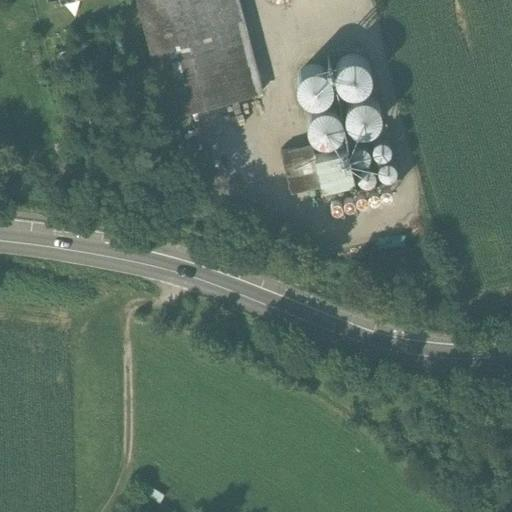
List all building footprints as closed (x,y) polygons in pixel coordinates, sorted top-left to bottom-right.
[(219,0),(136,0),(167,118),(245,97),(219,0)] [(369,80),(371,73),(369,66),(365,61),(359,57),(352,55),(345,57),(340,61),(336,67),(334,74),(336,81),(340,87),(346,91),(353,92),(360,90),(366,86),(369,80)] [(331,91),(332,84),(330,77),(326,71),(320,67),(313,66),(307,67),(301,71),(297,77),(295,84),(297,91),(301,97),(307,101),(314,102),(321,100),(327,96),(331,91)] [(379,121),(381,114),(379,107),(375,101),(369,97),(362,96),(355,98),(349,102),(345,107),(344,114),(346,121),(350,127),(356,131),(363,132),(369,131),(375,127),(379,121)] [(341,131),(342,124),(341,117),(337,111),(331,107),(324,106),(317,107),(311,111),(307,117),(306,124),(308,131),(312,137),(318,141),(324,142),(331,141),(337,137),(341,131)] [(390,151),(390,147),(390,144),(388,141),(385,139),(381,139),(378,139),(375,141),(373,144),(372,148),(373,151),(375,154),(378,156),(381,157),(385,156),(388,154),(390,151)] [(369,156),(370,153),(369,149),(367,147),(364,145),(361,144),(357,145),(354,147),(352,150),(352,153),(352,157),(354,160),(357,161),(361,162),(364,161),(367,159),(369,156)] [(345,146),(314,153),(325,196),(356,188),(345,146)] [(395,172),(396,168),(395,165),(393,162),(390,160),(387,159),(383,160),(380,162),(378,165),(378,168),(378,172),(380,175),(383,177),(387,177),(390,177),(393,175),(395,172)] [(374,177),(375,174),(374,170),(372,167),(369,165),(366,165),(362,165),(360,167),(358,170),(357,174),(358,177),(360,180),(363,182),(366,183),(370,182),(373,180),(374,177)] [(365,199),(366,197),(365,195),(364,193),(362,192),(360,192),(358,192),(357,193),(356,195),(355,197),(356,199),(357,201),(358,202),(360,202),(362,202),(364,201),(365,199)] [(343,198),(343,200),(343,202),(344,204),(346,205),(348,205),(350,205),(352,204),(353,202),(354,200),(353,198),(352,196),(350,195),(348,195),(346,195),(344,196),(343,198)] [(331,201),(330,203),(331,205),(332,207),(334,208),(336,208),(338,208),(339,207),(340,205),(341,203),(340,201),(339,200),(338,198),(335,198),(333,199),(332,200),(331,201)]
